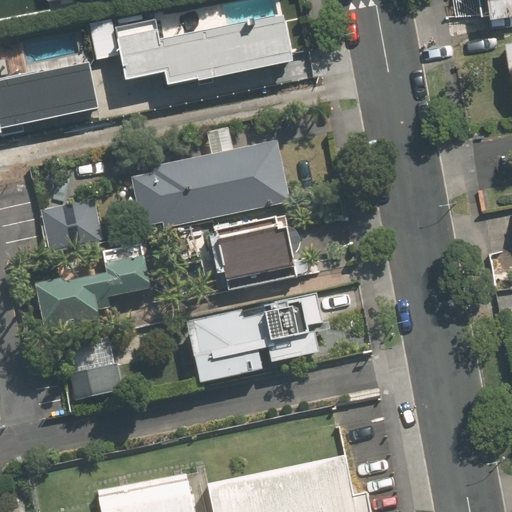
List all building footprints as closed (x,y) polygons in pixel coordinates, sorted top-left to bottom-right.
[(511,0),(489,0),(491,13),(511,9),(511,0)] [(178,65),(181,80),(307,55),(297,9),(169,34),(165,15),(122,23),(132,74),(178,65)] [(117,15),(94,20),(102,56),(124,52),(117,15)] [(0,124),(112,102),(103,57),(3,76),(0,61),(0,124)] [(298,198),(285,136),(137,165),(149,227),(298,198)] [(53,247),(108,237),(100,196),(45,206),(53,247)] [(229,230),(237,273),(309,259),(301,216),(229,230)] [(118,291),(162,283),(155,249),(115,256),(117,266),(43,280),(51,322),(121,309),(118,291)] [(334,333),(327,297),(195,321),(207,386),(329,363),(324,335),(334,333)] [(135,385),(129,357),(73,367),(79,396),(135,385)] [(112,489),(117,511),(378,511),(386,510),(381,485),(367,488),(359,448),(216,476),(223,510),(213,511),(210,511),(203,471),(112,489)]
